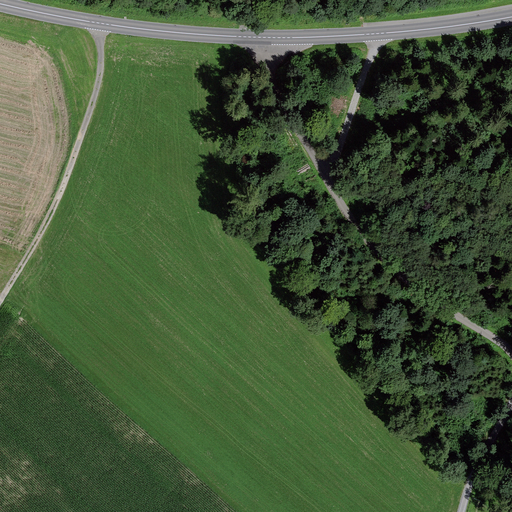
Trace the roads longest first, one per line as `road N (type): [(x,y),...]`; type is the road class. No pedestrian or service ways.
road 1 (secondary): [(511,16),(378,33),(238,36),(99,23),(0,3)]
road 2 (track): [(0,301),(69,171),(98,89),(99,23)]
road 3 (track): [(331,181),(378,33)]
road 4 (track): [(462,511),(511,400)]
